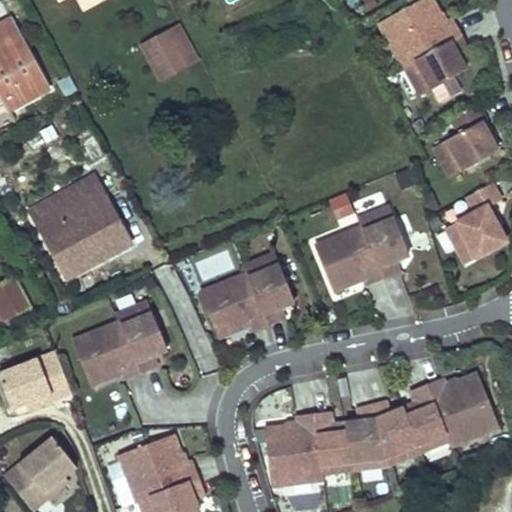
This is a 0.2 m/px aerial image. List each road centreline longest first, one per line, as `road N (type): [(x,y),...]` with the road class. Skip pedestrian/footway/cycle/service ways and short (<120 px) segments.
road 1 (residential): [(511,308),(261,363),(241,379),(225,426),(254,511)]
road 2 (unknown): [(232,395),(161,273)]
